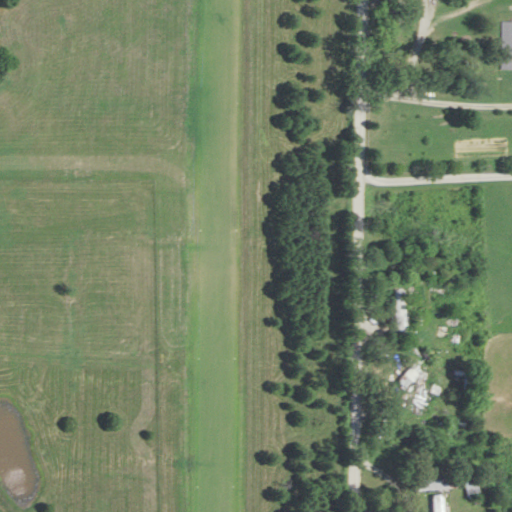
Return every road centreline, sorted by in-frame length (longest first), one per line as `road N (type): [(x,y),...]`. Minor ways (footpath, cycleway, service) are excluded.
road 1 (residential): [(353,511),(361,0)]
road 2 (residential): [(484,106),(446,100),(475,73),(511,60),(511,106),(484,106)]
road 3 (residential): [(359,176),(511,174)]
